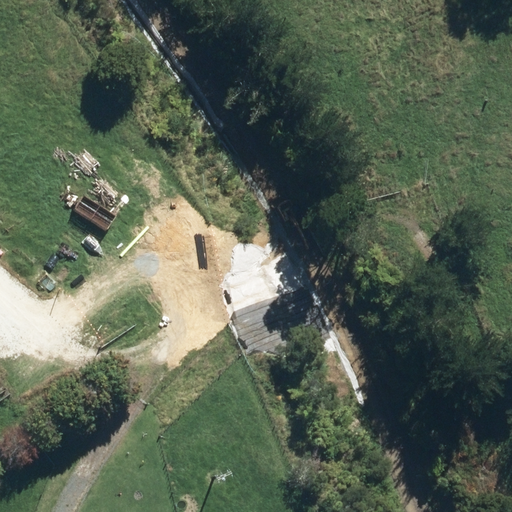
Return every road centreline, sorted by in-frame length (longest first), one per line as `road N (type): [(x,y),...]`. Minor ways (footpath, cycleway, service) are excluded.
road 1 (track): [(373,214),(314,233),(113,372),(61,511)]
road 2 (track): [(113,372),(0,270)]
